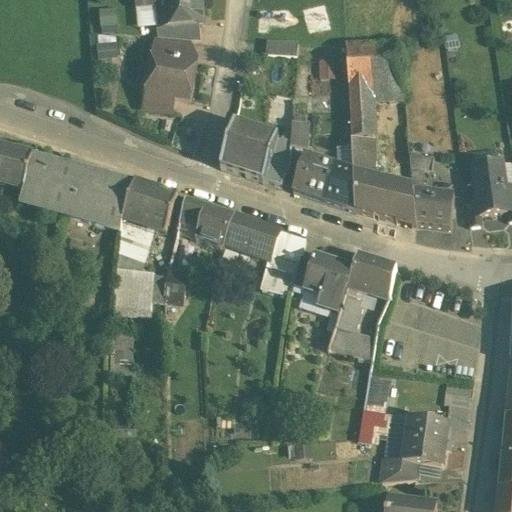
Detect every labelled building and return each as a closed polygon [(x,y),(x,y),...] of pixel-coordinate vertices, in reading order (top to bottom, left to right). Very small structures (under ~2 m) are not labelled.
[(136,0),(138,11),(159,9),(161,31),(192,29),(200,28),(203,28),(200,0),(136,0)] [(102,12),(103,36),(118,36),(117,12),(102,12)] [(200,28),(192,29),(193,46),(201,47),(200,28)] [(192,29),(161,31),(157,31),(158,44),(183,46),(193,46),(192,29)] [(100,62),(119,62),(119,39),(100,39),(100,62)] [(158,44),(156,43),(153,61),(161,62),(161,61),(180,64),(180,63),(183,46),(158,44)] [(347,47),(350,110),(368,109),(404,108),(398,45),(347,47)] [(294,48),(267,46),(266,59),(294,62),(294,48)] [(148,96),(155,98),(161,62),(153,61),(148,96)] [(180,64),(161,61),(161,62),(155,98),(155,99),(174,102),(190,105),(197,66),(180,63),(180,64)] [(323,82),(338,82),(337,64),(322,65),(323,82)] [(174,102),(155,99),(155,98),(148,96),(145,114),(171,118),(174,102)] [(294,103),(271,98),(269,123),(292,130),(293,126),(293,121),(294,103)] [(368,109),(350,110),(353,162),(371,162),(368,109)] [(306,127),(293,126),(292,130),(292,145),(292,147),(306,148),(308,127),(306,127)] [(279,141),(234,127),(220,171),(264,186),(271,167),(279,141)] [(279,141),(271,167),(283,171),(285,163),(291,165),(292,147),(292,145),(279,141)] [(33,160),(0,151),(0,188),(24,195),(26,185),(33,160)] [(353,175),(304,159),(292,195),(355,215),(353,175)] [(118,183),(33,160),(26,185),(33,187),(27,207),(104,231),(118,183)] [(372,185),(371,162),(353,162),(353,175),(355,215),(355,216),(416,230),(413,195),(372,185)] [(271,167),(264,186),(279,190),(291,167),(291,165),(285,163),(283,171),(271,167)] [(501,168),(473,172),(478,206),(480,220),(481,219),(506,216),(508,216),(505,190),(501,168)] [(134,188),(118,183),(104,231),(121,236),(122,223),(134,188)] [(177,201),(134,188),(122,223),(165,237),(177,201)] [(455,200),(413,195),(416,230),(416,229),(450,234),(455,200)] [(478,206),(466,207),(469,231),(483,229),(481,219),(480,220),(478,206)] [(235,219),(206,210),(196,243),(223,252),(224,249),(235,219)] [(280,235),(235,219),(224,249),(267,263),(273,265),(280,235)] [(306,243),(280,235),(273,265),(267,263),(260,292),(293,299),(293,296),(295,288),(301,262),(306,243)] [(340,319),(335,334),(352,338),(365,295),(390,303),(397,272),(358,259),(354,272),(349,290),(348,290),(340,319)] [(354,272),(316,260),(314,266),(306,292),(305,295),(319,300),(319,301),(321,301),(318,312),(340,319),(348,290),(349,290),(354,272)] [(314,266),(301,262),(295,288),(306,292),(314,266)] [(164,298),(167,280),(118,274),(116,291),(152,296),(164,298)] [(186,283),(167,280),(164,298),(184,301),(186,283)] [(149,323),(152,296),(116,291),(113,320),(149,323)] [(352,338),(335,334),(329,355),(371,366),(375,344),(352,338)] [(112,338),(111,352),(110,384),(133,383),(133,338),(112,338)] [(448,429),(409,423),(403,468),(403,469),(418,471),(442,474),(448,429)] [(511,444),(504,444),(499,493),(511,494),(511,444)] [(418,471),(403,469),(403,468),(386,466),(382,490),(415,487),(418,471)] [(511,511),(511,494),(499,493),(497,511),(511,511)] [(436,511),(437,510),(388,503),(386,511),(436,511)]
